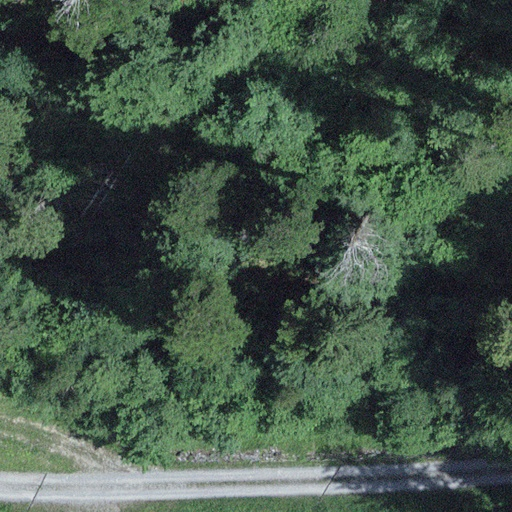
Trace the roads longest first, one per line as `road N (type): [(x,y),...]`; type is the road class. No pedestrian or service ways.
road 1 (track): [(511,457),(0,491)]
road 2 (track): [(130,483),(44,436),(0,424)]
